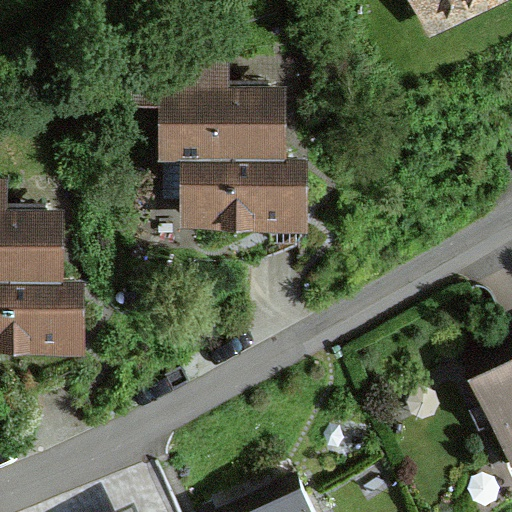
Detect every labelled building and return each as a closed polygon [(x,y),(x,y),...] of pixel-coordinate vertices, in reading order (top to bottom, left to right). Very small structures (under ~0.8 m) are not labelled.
[(415,0),(428,27),(485,0),(415,0)] [(229,52),(116,52),(116,90),(155,90),(155,152),(187,152),(187,212),(317,212),(317,152),(297,152),(297,90),(229,89),(229,52)] [(11,174),(0,173),(0,333),(98,334),(98,274),(78,274),(79,211),(10,211),(11,174)] [(511,337),(468,358),(511,449),(511,337)] [(322,511),(298,467),(216,509),(217,511),(322,511)] [(145,511),(137,492),(90,511),(145,511)]
